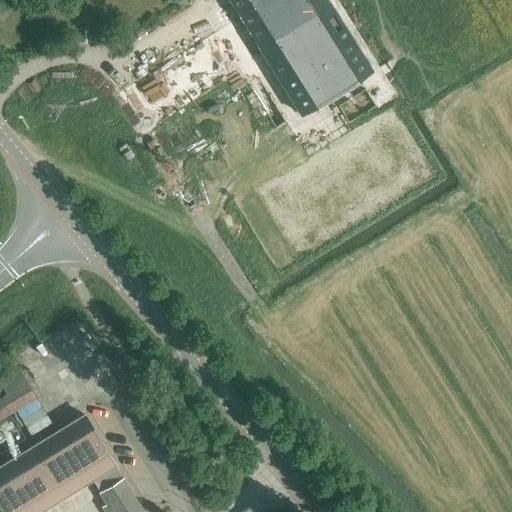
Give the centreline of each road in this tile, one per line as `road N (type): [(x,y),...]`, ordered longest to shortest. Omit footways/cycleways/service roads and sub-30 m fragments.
road 1 (tertiary): [(317,511),(67,215)]
road 2 (unknown): [(187,511),(100,366)]
